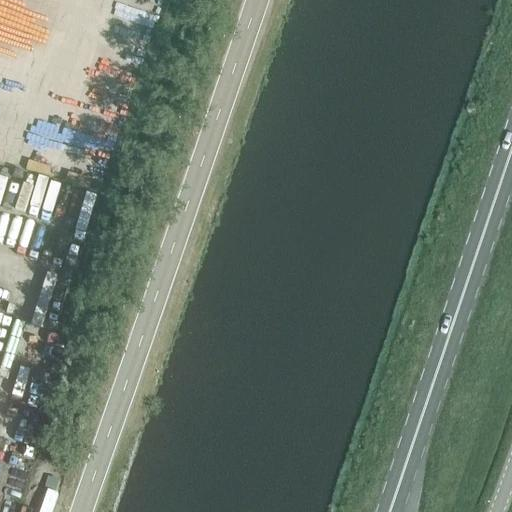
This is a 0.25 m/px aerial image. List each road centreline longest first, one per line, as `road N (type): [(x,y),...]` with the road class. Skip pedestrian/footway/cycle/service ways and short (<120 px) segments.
road 1 (unclassified): [(82,511),(257,0)]
road 2 (primary): [(387,511),(511,147)]
